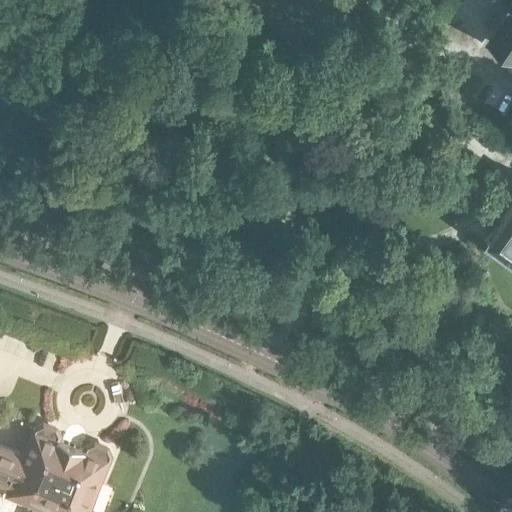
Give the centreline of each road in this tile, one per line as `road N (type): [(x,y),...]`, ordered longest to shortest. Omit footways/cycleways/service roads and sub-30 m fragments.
road 1 (tertiary): [(314,380),(130,293),(0,246)]
road 2 (track): [(352,0),(343,115),(304,176),(284,232),(300,313)]
road 3 (track): [(343,274),(437,143),(479,147),(506,169)]
road 4 (tertiary): [(511,504),(442,451),(314,380)]
road 5 (track): [(343,274),(457,230),(499,186),(511,153)]
road 6 (unclassified): [(309,511),(304,401),(314,380)]
